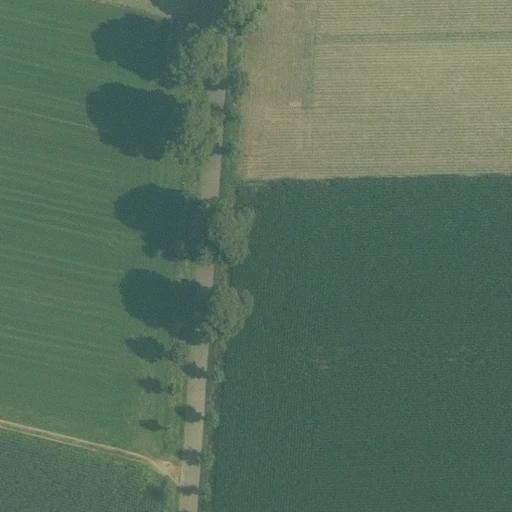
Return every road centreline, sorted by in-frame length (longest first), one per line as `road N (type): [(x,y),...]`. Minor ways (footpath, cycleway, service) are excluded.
road 1 (unclassified): [(184,511),(215,0)]
road 2 (track): [(185,473),(0,428)]
